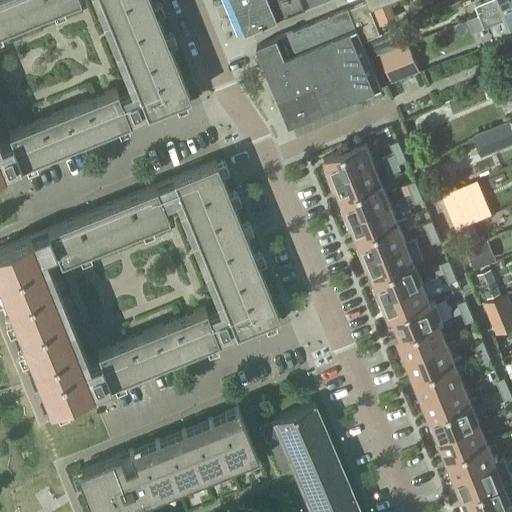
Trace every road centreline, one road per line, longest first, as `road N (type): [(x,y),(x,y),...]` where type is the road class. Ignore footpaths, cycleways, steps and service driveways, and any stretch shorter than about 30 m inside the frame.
road 1 (residential): [(18,198),(244,111)]
road 2 (residential): [(123,417),(337,336)]
road 3 (residential): [(337,336),(264,159)]
road 4 (residential): [(413,511),(337,336)]
road 5 (residential): [(264,159),(436,88)]
